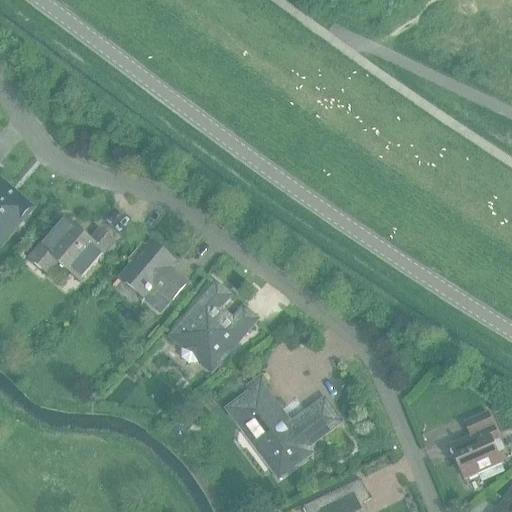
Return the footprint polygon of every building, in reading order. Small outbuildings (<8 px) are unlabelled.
[(0,247),(16,229),(13,227),(29,209),(0,183),(0,247)] [(100,231),(90,241),(65,219),(29,260),(46,274),(56,262),(79,282),(113,242),(100,231)] [(170,269),(175,263),(151,242),(145,248),(142,245),(129,260),(137,268),(124,283),(143,299),(153,288),(170,303),(186,284),(170,269)] [(243,310),(232,322),(217,309),(228,297),(216,286),(171,338),(211,372),(255,320),(243,310)] [(294,420),(288,425),(260,389),(267,384),(261,376),(246,388),(251,395),(230,410),(278,476),(295,463),(297,465),(310,456),(304,448),(341,421),(325,400),(295,422),(294,420)] [(479,474),(482,481),(502,472),(499,465),(501,464),(496,453),(503,450),(499,439),(487,414),(464,424),(475,448),(454,457),(464,480),(479,474)] [(359,511),(357,507),(370,501),(360,480),(302,508),(304,511),(359,511)] [(511,511),(511,489),(500,507),(506,511),(511,511)]
